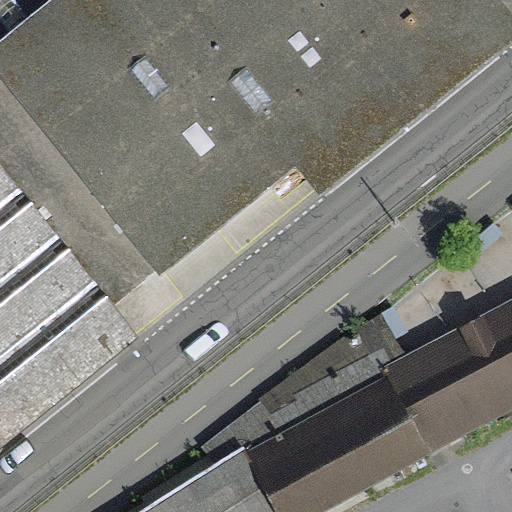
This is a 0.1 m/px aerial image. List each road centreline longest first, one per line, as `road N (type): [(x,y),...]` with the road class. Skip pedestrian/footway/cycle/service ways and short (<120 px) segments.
road 1 (tertiary): [(511,80),(0,493)]
road 2 (residential): [(387,511),(511,450)]
